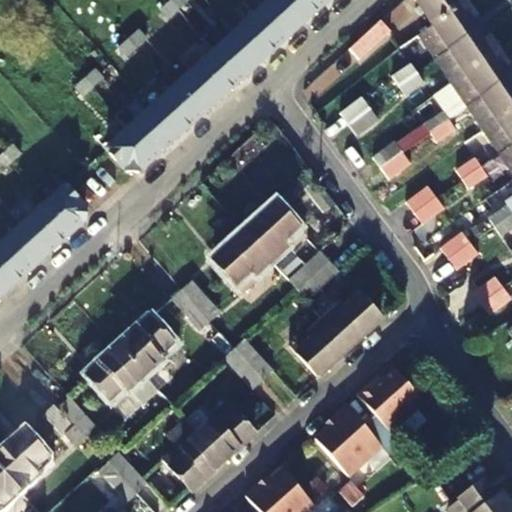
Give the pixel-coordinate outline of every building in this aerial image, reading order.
[(173,0),(173,1),(182,11),(187,6),(180,0),(173,0)] [(303,26),(280,0),(274,0),(260,14),(256,17),(282,46),(303,26)] [(325,7),(318,0),(280,0),(303,26),(325,7)] [(417,0),(434,26),(420,36),(424,42),(439,32),(437,27),(468,5),(464,0),(417,0)] [(173,1),(158,15),(167,24),(182,11),(173,1)] [(439,32),(424,42),(439,65),(454,54),(453,50),(484,29),(468,5),(437,27),(439,32)] [(282,46),(256,17),(239,33),(235,36),(261,64),(282,46)] [(352,49),(351,49),(361,60),(393,32),(383,21),(352,49)] [(454,54),(439,65),(456,89),(471,79),(470,74),(500,53),(484,29),(453,50),(454,54)] [(130,39),(139,49),(146,43),(137,34),(130,39)] [(261,64),(235,36),(218,52),(214,55),(240,84),(261,64)] [(130,39),(118,51),(127,60),(139,49),(130,39)] [(471,79),(456,89),(471,112),(487,101),(485,98),(511,80),(511,70),(500,53),(470,74),(471,79)] [(240,84),(214,55),(197,70),(193,74),(219,102),(240,84)] [(413,65),(394,78),(400,88),(416,76),(419,79),(421,78),(413,65)] [(88,79),(96,87),(103,81),(95,72),(88,79)] [(219,102),(193,74),(177,89),(173,92),(198,121),(200,119),(219,102)] [(416,76),(400,88),(406,96),(425,83),(421,78),(419,79),(416,76)] [(88,79),(74,91),(83,100),(96,87),(88,79)] [(487,101),(471,112),(487,136),(503,124),(501,122),(511,113),(511,80),(485,98),(487,101)] [(198,121),(173,92),(156,108),(152,112),(178,140),(198,121)] [(365,99),(343,115),(351,125),(372,109),(365,99)] [(372,109),(351,125),(359,137),(381,121),(372,109)] [(178,140),(152,112),(134,129),(131,131),(156,159),(178,140)] [(445,112),(426,125),(433,134),(448,124),(450,127),(453,124),(445,112)] [(503,124),(487,136),(503,158),(511,152),(511,113),(501,122),(503,124)] [(448,124),(433,134),(439,143),(457,131),(453,124),(450,127),(448,124)] [(131,131),(109,150),(129,173),(141,173),(156,159),(131,131)] [(397,143),(375,158),(383,169),(405,154),(397,143)] [(4,155),(12,163),(19,157),(11,148),(4,155)] [(511,152),(503,158),(511,171),(511,152)] [(405,154),(383,169),(391,181),(413,165),(405,154)] [(4,155),(0,158),(0,173),(12,163),(4,155)] [(476,160),(458,172),(464,181),(479,170),(481,173),(484,171),(476,160)] [(479,170),(464,181),(471,190),(489,177),(484,171),(481,173),(479,170)] [(88,208),(69,187),(50,203),(46,208),(72,236),(87,222),(88,208)] [(431,188),(410,204),(417,214),(438,199),(431,188)] [(438,199),(417,214),(425,225),(447,211),(438,199)] [(248,233),(273,262),(288,248),(292,252),(307,237),(279,205),(248,233)] [(511,211),(509,207),(490,219),(496,228),(511,218),(511,211)] [(72,236),(46,208),(28,223),(25,227),(51,255),(59,247),(72,236)] [(511,218),(496,228),(503,238),(511,231),(511,218)] [(51,255),(25,227),(7,243),(3,246),(29,274),(51,255)] [(248,233),(215,262),(244,294),(261,279),(259,276),(273,262),(248,233)] [(464,234),(442,249),(450,259),(471,244),(464,234)] [(471,244),(450,259),(457,270),(479,255),(471,244)] [(29,274),(3,246),(0,248),(0,284),(8,293),(29,274)] [(291,282),(299,292),(331,263),(323,254),(291,282)] [(308,302),(340,273),(331,263),(299,292),(308,302)] [(496,280),(473,297),(480,306),(503,291),(496,280)] [(184,291),(213,323),(221,313),(193,282),(184,291)] [(338,304),(341,306),(325,320),(351,350),(382,322),(354,290),(338,304)] [(184,291),(175,300),(204,332),(213,323),(184,291)] [(503,291),(480,306),(489,318),(510,302),(503,291)] [(120,348),(146,376),(161,363),(164,367),(182,352),(152,318),(120,348)] [(319,379),(351,350),(325,320),(309,335),(307,332),(291,347),(319,379)] [(237,351),(265,382),(275,374),(247,342),(237,351)] [(120,348),(90,375),(119,407),(135,393),(132,389),(146,376),(120,348)] [(237,351),(228,359),(255,391),(265,382),(237,351)] [(425,404),(396,372),(378,388),(374,384),(359,397),(374,414),(392,433),(425,404)] [(100,430),(72,398),(61,406),(78,424),(90,438),(100,430)] [(211,418),(213,421),(198,434),(225,463),(256,435),(228,403),(211,418)] [(392,433),(374,414),(363,424),(347,408),(334,420),(336,422),(316,441),(350,477),(383,448),(390,456),(403,445),(392,433)] [(68,433),(80,447),(90,438),(78,424),(68,433)] [(0,456),(0,465),(21,489),(36,477),(39,480),(56,463),(28,432),(0,456)] [(194,491),(225,463),(198,434),(183,447),(181,445),(166,460),(194,491)] [(139,494),(149,485),(120,452),(110,462),(139,494)] [(110,462),(101,470),(129,503),(139,494),(110,462)] [(0,465),(0,511),(3,511),(10,506),(6,502),(21,489),(0,465)] [(311,511),(316,508),(283,471),(263,488),(260,486),(247,498),(259,511),(311,511)] [(451,511),(480,511),(499,499),(486,482),(450,510),(451,511)] [(511,511),(511,507),(504,496),(499,499),(480,511),(511,511)]
